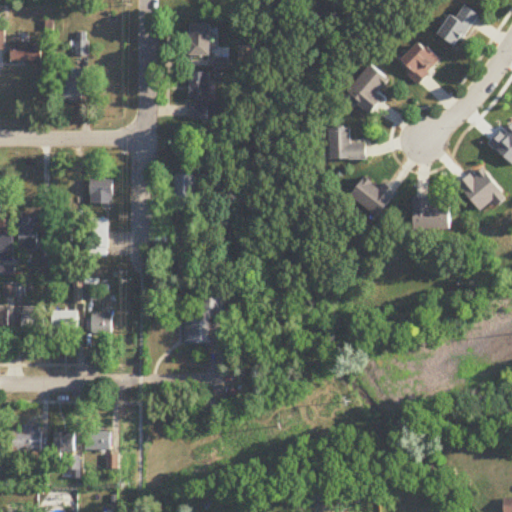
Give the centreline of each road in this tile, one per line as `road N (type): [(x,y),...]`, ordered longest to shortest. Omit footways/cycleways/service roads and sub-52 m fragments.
road 1 (residential): [(145,263),(146,0)]
road 2 (residential): [(0,137),(145,137)]
road 3 (residential): [(511,44),(426,144)]
